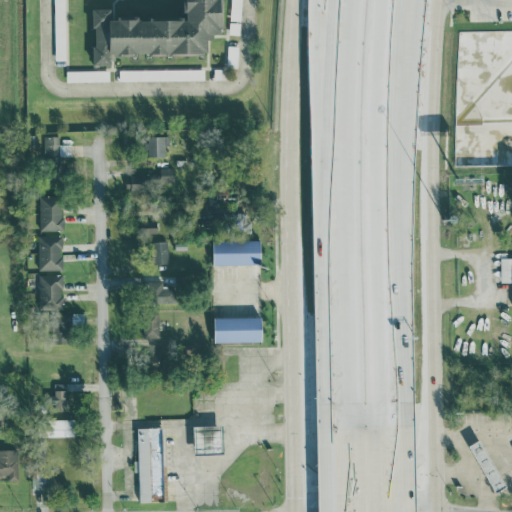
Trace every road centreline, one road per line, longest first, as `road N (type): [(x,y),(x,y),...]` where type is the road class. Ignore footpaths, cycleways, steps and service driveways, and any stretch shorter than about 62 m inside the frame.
road 1 (primary): [(439,511),(434,298),(447,0)]
road 2 (residential): [(101,158),(104,511)]
road 3 (motorway): [(373,282),(408,0)]
road 4 (motorway): [(373,282),(368,75),(376,0)]
road 5 (motorway): [(336,181),(347,429)]
road 6 (primary): [(293,0),(292,210)]
road 7 (motorway): [(347,0),(336,181)]
road 8 (motorway): [(326,0),(336,181)]
road 9 (primary): [(298,443),(319,463),(359,472),(405,465),(438,431)]
road 10 (primary): [(292,210),(297,369)]
road 11 (motorway): [(374,429),(373,282)]
